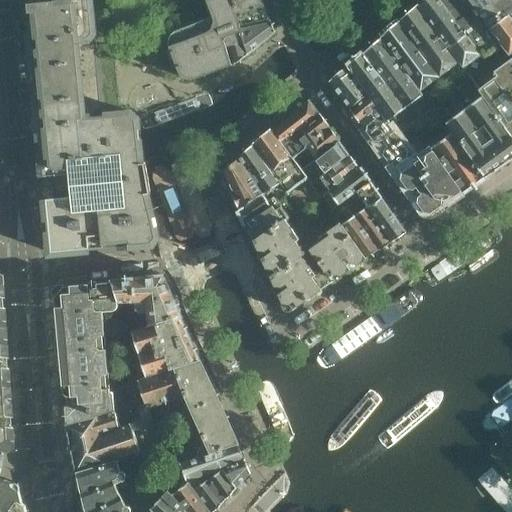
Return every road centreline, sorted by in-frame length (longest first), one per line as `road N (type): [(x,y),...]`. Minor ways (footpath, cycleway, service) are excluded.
road 1 (residential): [(239,246),(278,323),(298,331),(511,182)]
road 2 (unclassified): [(27,262),(5,0)]
road 3 (unclassified): [(61,511),(27,262)]
road 4 (residential): [(267,477),(175,271)]
road 5 (residential): [(239,246),(208,168),(313,78)]
road 6 (residential): [(175,271),(160,264),(65,273),(27,262)]
road 7 (residential): [(313,78),(405,0)]
